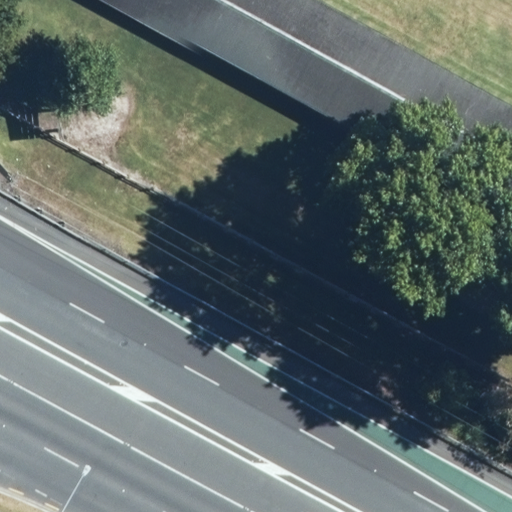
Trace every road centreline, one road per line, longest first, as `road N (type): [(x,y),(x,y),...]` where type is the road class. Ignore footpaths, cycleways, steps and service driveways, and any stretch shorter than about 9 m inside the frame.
road 1 (primary): [(0,346),(267,511)]
road 2 (primary): [(231,511),(0,444)]
